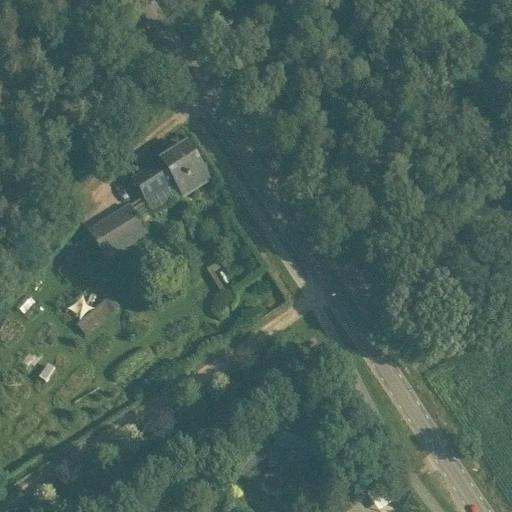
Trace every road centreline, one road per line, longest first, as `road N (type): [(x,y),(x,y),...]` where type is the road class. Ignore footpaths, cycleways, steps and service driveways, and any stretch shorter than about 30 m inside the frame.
road 1 (track): [(310,299),(0,503)]
road 2 (tertiary): [(330,283),(138,0)]
road 3 (unclassified): [(330,283),(366,257),(410,0)]
road 4 (tertiary): [(478,511),(330,283)]
road 5 (track): [(511,116),(398,73)]
